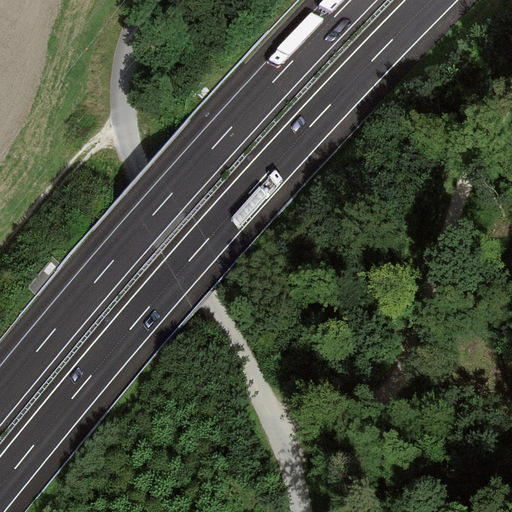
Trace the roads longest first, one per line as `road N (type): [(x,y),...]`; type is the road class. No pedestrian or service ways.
road 1 (motorway): [(0,487),(236,207),(431,0)]
road 2 (motorway): [(351,0),(207,153),(0,396)]
road 3 (track): [(275,418),(339,415),(384,394),(417,351),(462,194),(511,103)]
road 4 (track): [(0,260),(91,147),(126,127)]
